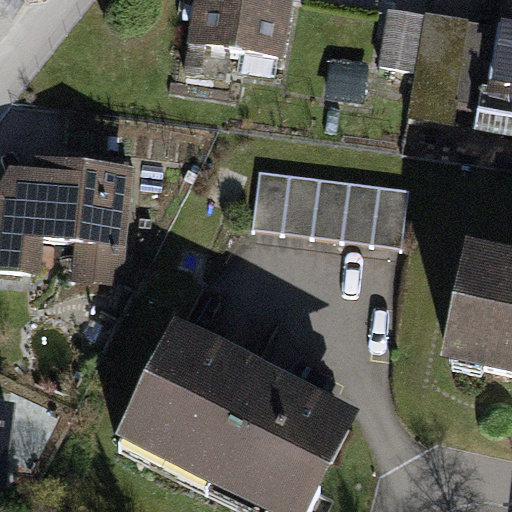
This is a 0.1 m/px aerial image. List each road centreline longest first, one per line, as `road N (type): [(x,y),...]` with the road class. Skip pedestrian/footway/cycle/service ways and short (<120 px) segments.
road 1 (unknown): [(398,511),(394,404),(381,368),(295,264)]
road 2 (unclassified): [(403,511),(411,491),(446,477),(511,481)]
